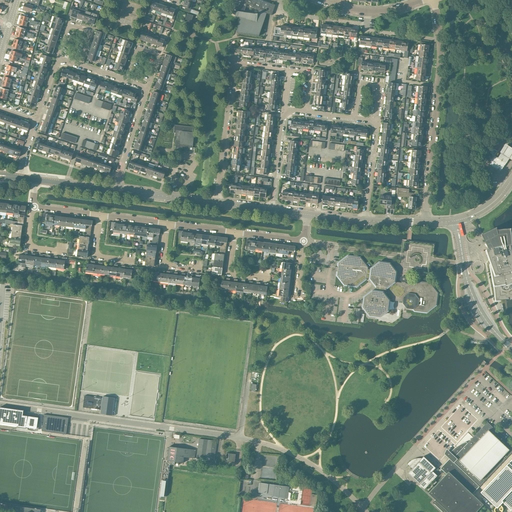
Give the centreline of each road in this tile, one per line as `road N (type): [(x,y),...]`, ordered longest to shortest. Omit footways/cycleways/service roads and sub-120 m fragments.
road 1 (residential): [(424,221),(439,62),(433,0)]
road 2 (residential): [(288,70),(234,63),(216,203)]
road 3 (tertiary): [(511,348),(475,302),(456,220)]
